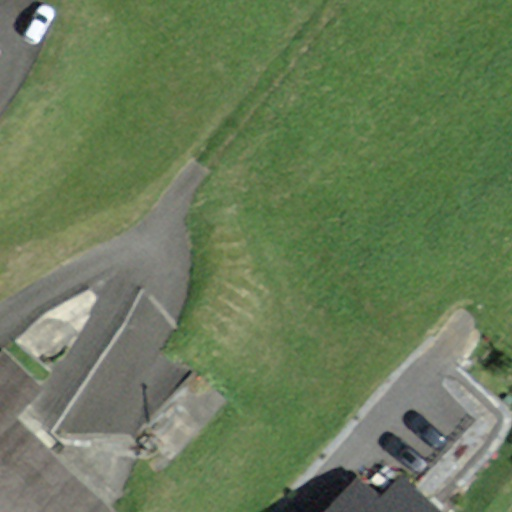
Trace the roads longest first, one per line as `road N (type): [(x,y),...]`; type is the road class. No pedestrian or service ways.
road 1 (residential): [(412,378),(297,511)]
road 2 (residential): [(125,262),(65,284),(0,323)]
